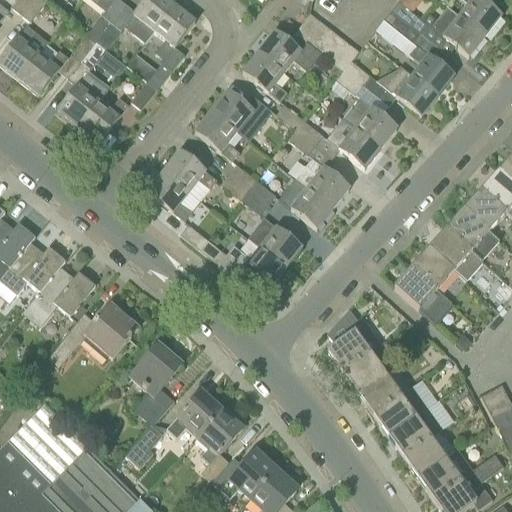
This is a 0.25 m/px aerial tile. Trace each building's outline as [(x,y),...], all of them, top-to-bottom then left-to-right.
[(19,0),(10,12),(20,19),(35,0),(19,0)] [(35,0),(20,19),(30,27),(46,8),(35,0)] [(116,1),(117,0),(84,0),(85,0),(95,8),(95,9),(105,16),(86,39),(97,47),(111,29),(127,10),(116,1)] [(148,0),(135,17),(123,31),(144,48),(153,36),(154,37),(174,10),(161,0),(148,0)] [(410,14),(422,0),(403,0),(400,5),(410,14)] [(455,0),(469,11),(460,22),(484,41),(501,20),(475,0),(455,0)] [(420,39),(428,28),(398,5),(390,16),(420,39)] [(163,65),(161,68),(152,79),(146,86),(156,94),(184,60),(174,52),(195,26),(174,10),(154,37),(164,45),(154,58),(162,64),(163,65)] [(447,11),(430,32),(455,51),(468,62),(484,41),(460,22),(447,11)] [(383,25),(413,48),(420,39),(390,16),(383,25)] [(310,18),(309,19),(294,38),(303,45),(319,26),(310,18)] [(408,59),(415,50),(383,25),(376,34),(408,59)] [(303,45),(305,47),(313,53),(328,33),(319,26),(303,45)] [(111,29),(97,47),(105,54),(120,35),(111,29)] [(0,70),(18,84),(46,48),(47,47),(27,31),(0,64),(0,70)] [(358,57),(328,33),(313,53),(341,75),(350,65),(351,66),(358,57)] [(274,36),(258,56),(284,77),(293,66),(307,77),(321,59),(313,53),(305,47),(299,55),(274,36)] [(86,39),(70,60),(81,67),(97,47),(86,39)] [(97,47),(81,67),(89,74),(105,54),(97,47)] [(38,101),(67,64),(59,57),(58,58),(46,48),(18,84),(38,101)] [(437,101),(453,80),(417,51),(409,61),(420,70),(412,80),(412,81),(437,101)] [(116,82),(125,69),(106,55),(97,68),(116,82)] [(258,56),(241,77),(279,107),(287,98),(275,88),(284,77),(258,56)] [(388,111),(395,101),(382,91),(376,86),(351,66),(350,65),(341,75),(342,77),(343,76),(362,91),(388,111)] [(382,91),(395,101),(420,122),(437,101),(412,81),(412,80),(400,71),(398,74),(382,91)] [(343,76),(342,77),(335,85),(354,101),(362,91),(343,76)] [(98,107),(107,94),(87,78),(57,116),(78,132),(98,107)] [(130,107),(140,115),(144,110),(156,94),(146,86),(130,107)] [(264,126),(227,96),(210,116),(237,137),(245,126),(257,135),(264,126)] [(128,111),(119,104),(110,116),(98,107),(78,132),(98,148),(128,111)] [(380,120),(359,104),(343,124),(353,132),(357,135),(380,153),(396,133),(380,120)] [(302,124),(283,109),(275,119),(294,134),(302,124)] [(210,116),(194,137),(231,167),(239,158),(227,149),(237,137),(210,116)] [(315,150),(322,140),(302,124),(294,134),(315,150)] [(344,143),(333,135),(326,145),(363,174),(380,153),(357,135),(353,132),(344,143)] [(286,143),(307,160),(315,150),(294,134),(286,143)] [(217,186),(179,156),(163,176),(189,197),(198,186),(209,195),(217,186)] [(511,187),(511,160),(499,175),(511,187)] [(308,194),(332,213),(349,193),(311,163),(295,183),(308,194)] [(254,184),(236,169),(228,179),(246,194),(254,184)] [(511,187),(499,175),(482,194),(506,217),(511,222),(511,187)] [(185,201),(189,197),(163,176),(146,197),(184,227),(191,217),(179,208),(185,201)] [(228,179),(220,189),(238,203),(246,194),(228,179)] [(267,211),(275,200),(254,184),(246,194),(267,211)] [(238,203),(260,220),(267,211),(246,194),(238,203)] [(308,194),(299,205),(286,195),(278,204),(316,234),(332,213),(308,194)] [(506,217),(482,194),(481,195),(480,194),(479,194),(481,195),(464,214),(489,236),(506,217)] [(464,214),(446,233),(481,265),(499,246),(489,236),(464,214)] [(285,273),(301,253),(263,222),(256,232),(267,241),(258,253),(285,273)] [(0,223),(0,284),(30,248),(35,242),(18,228),(13,234),(0,223)] [(199,254),(207,244),(188,229),(180,239),(199,254)] [(446,233),(445,232),(444,232),(446,234),(429,253),(453,275),(466,286),(483,266),(481,265),(446,233)] [(226,260),(207,244),(199,254),(218,270),(219,271),(227,261),(226,260)] [(39,297),(60,272),(65,266),(48,253),(43,258),(30,248),(0,284),(0,285),(16,299),(26,287),(39,297)] [(235,286),(244,274),(268,294),(285,273),(258,253),(250,264),(233,250),(226,260),(227,261),(219,271),(218,270),(217,271),(235,286)] [(453,275),(429,253),(412,272),(410,270),(436,295),(436,294),(453,275)] [(411,273),(393,292),(429,324),(431,322),(436,323),(440,312),(447,304),(436,294),(436,295),(410,270),(409,271),(411,273)] [(80,309),(95,291),(78,277),(73,283),(60,272),(39,297),(22,318),(39,333),(58,311),(75,326),(83,317),(86,314),(80,309)] [(85,342),(111,364),(130,342),(130,341),(137,332),(110,309),(95,327),(83,317),(75,326),(77,327),(47,364),(58,374),(85,342)] [(381,350),(375,341),(361,322),(348,331),(352,337),(326,356),(341,377),(339,379),(340,379),(369,359),(381,350)] [(152,431),(161,421),(174,406),(160,394),(181,369),(157,349),(129,382),(147,398),(133,414),(152,431)] [(357,399),(384,380),(369,359),(340,379),(342,378),(357,399)] [(399,400),(384,380),(357,399),(372,419),(370,421),(399,400)] [(28,388),(21,383),(13,392),(20,397),(28,388)] [(486,412),(507,401),(501,390),(480,401),(486,412)] [(412,392),(399,401),(399,400),(370,421),(370,422),(372,420),(387,441),(427,413),(412,392)] [(0,403),(7,409),(13,401),(3,393),(0,397),(0,403)] [(222,415),(200,396),(166,435),(176,444),(187,432),(198,442),(222,415)] [(486,412),(492,424),(511,413),(511,410),(507,401),(486,412)] [(427,413),(387,441),(402,462),(430,443),(438,437),(438,436),(453,425),(438,405),(427,413)] [(140,511),(143,509),(146,511),(139,504),(44,410),(0,454),(0,511),(140,511)] [(511,413),(492,424),(497,434),(511,426),(511,413)] [(219,458),(242,434),(222,415),(198,442),(208,452),(200,461),(208,469),(200,478),(210,487),(229,467),(219,458)] [(503,445),(511,440),(511,426),(497,434),(503,445)] [(148,455),(162,440),(152,430),(125,460),(139,473),(153,459),(148,455)] [(430,443),(402,462),(400,463),(401,464),(403,462),(417,483),(456,456),(456,455),(455,451),(447,447),(447,443),(440,439),(438,437),(430,443)] [(511,440),(503,445),(508,456),(511,454),(511,440)] [(430,505),(431,506),(433,505),(472,476),(471,475),(473,473),(460,456),(459,457),(457,455),(456,455),(456,456),(417,483),(432,504),(430,505)] [(275,476),(254,457),(238,475),(229,467),(210,487),(229,504),(239,493),(250,504),(275,476)] [(433,505),(438,511),(466,511),(472,508),(475,511),(481,511),(492,504),(481,488),(504,471),(494,458),(473,474),(473,473),(471,475),(472,476),(433,505)] [(280,511),(296,495),(275,476),(250,504),(258,511),(280,511)]
